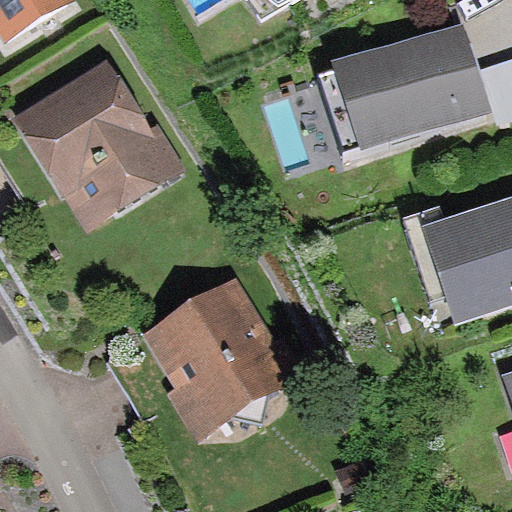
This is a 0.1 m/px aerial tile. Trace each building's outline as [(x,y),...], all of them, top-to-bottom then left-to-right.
[(0,0),(0,53),(77,8),(72,0),(0,0)] [(452,43),(320,90),(341,150),(473,103),(452,43)] [(511,60),(479,71),(498,118),(511,112),(511,60)] [(104,69),(9,127),(72,229),(167,171),(104,69)] [(511,200),(419,229),(446,317),(511,296),(511,200)] [(226,282),(133,340),(195,437),(288,378),(226,282)] [(511,368),(492,375),(511,435),(511,368)]
